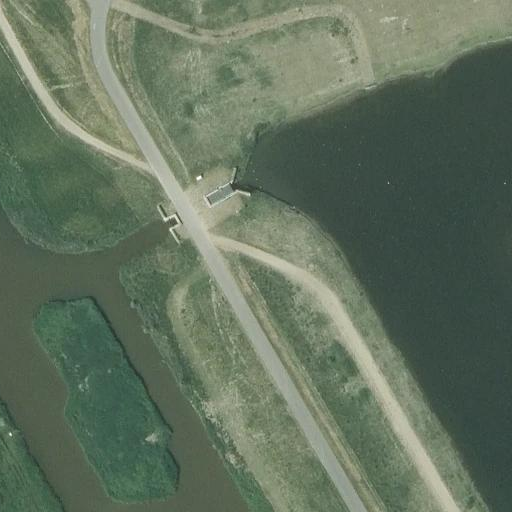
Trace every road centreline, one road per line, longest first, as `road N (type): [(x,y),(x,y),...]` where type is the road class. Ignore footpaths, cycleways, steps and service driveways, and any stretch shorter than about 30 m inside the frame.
road 1 (unknown): [(454,511),(321,288),(304,273),(216,242),(200,244)]
road 2 (track): [(368,84),(355,35),(327,12),(202,36),(106,0)]
road 3 (unknown): [(0,17),(58,122),(166,179)]
